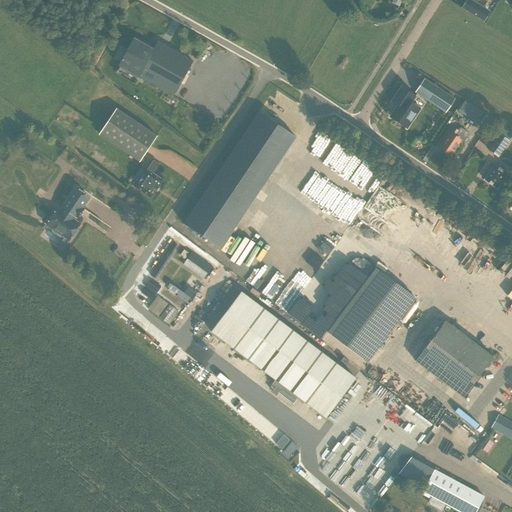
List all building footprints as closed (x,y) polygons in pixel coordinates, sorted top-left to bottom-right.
[(467,0),(462,8),(484,22),(490,12),(471,0),(467,0)] [(119,66),(139,77),(154,50),(134,39),(119,66)] [(139,77),(173,96),(193,62),(158,42),(154,50),(139,77)] [(415,93),(446,113),(455,99),(425,79),(415,93)] [(392,117),(406,127),(419,109),(411,104),(415,97),(402,88),(393,101),(399,106),(392,117)] [(227,96),(218,116),(225,119),(234,99),(227,96)] [(458,111),(474,122),(481,112),(465,101),(458,111)] [(116,109),(99,135),(140,162),(157,137),(116,109)] [(259,112),(217,175),(184,224),(221,249),(296,137),(259,112)] [(486,115),(476,130),(481,134),(491,118),(486,115)] [(451,133),(439,149),(450,157),(460,141),(461,142),(463,142),(468,135),(468,133),(461,128),(459,128),(457,130),(454,128),(451,133)] [(487,150),(498,157),(509,141),(498,133),(487,150)] [(147,169),(146,169),(133,187),(150,198),(162,180),(153,173),(159,164),(153,160),(147,169)] [(497,189),(507,174),(510,169),(501,163),(498,167),(494,165),(484,180),(497,189)] [(84,209),(82,208),(89,198),(76,188),(60,211),(57,209),(47,225),(52,229),(52,232),(61,238),(64,237),(69,241),(80,225),(74,220),(76,217),(78,219),(84,209)] [(403,227),(423,200),(412,192),(392,219),(403,227)] [(307,242),(315,232),(306,226),(303,230),(300,228),(287,244),(293,249),(302,238),(307,242)] [(150,276),(155,279),(177,246),(172,242),(150,276)] [(186,259),(207,273),(212,267),(190,253),(186,259)] [(376,269),(327,333),(367,363),(416,299),(376,269)] [(167,287),(172,291),(171,293),(186,303),(194,292),(187,287),(184,292),(170,282),(167,287)] [(211,332),(326,418),(356,379),(241,292),(211,332)] [(169,305),(158,296),(148,309),(159,317),(169,305)] [(289,298),(284,308),(291,311),(295,300),(289,298)] [(180,313),(170,305),(160,318),(170,325),(180,313)] [(415,361),(463,398),(494,357),(446,321),(415,361)] [(349,400),(359,387),(354,383),(344,397),(349,400)] [(511,422),(499,414),(491,428),(511,440),(511,439),(511,422)] [(364,446),(348,429),(335,442),(350,459),(364,446)] [(483,501),(483,499),(484,497),(435,470),(423,492),(459,511),(478,511),(479,511),(480,511),(480,510),(481,509),(481,508),(482,507),(482,506),(483,504),(483,503),(483,502),(483,501)]
